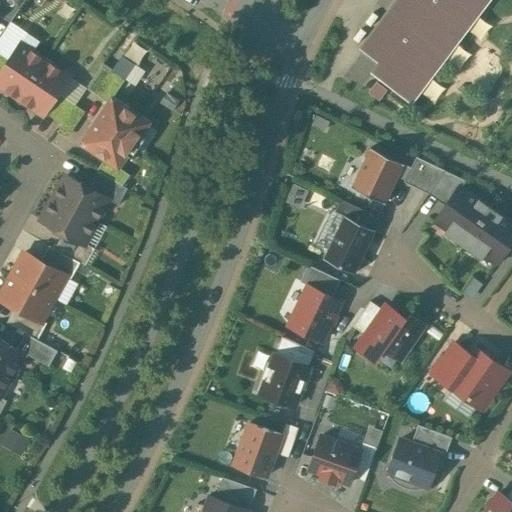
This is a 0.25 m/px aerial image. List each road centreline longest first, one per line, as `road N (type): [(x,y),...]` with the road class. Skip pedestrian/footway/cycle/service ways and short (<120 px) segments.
road 1 (tertiary): [(258,22),(154,330),(61,511)]
road 2 (tertiary): [(110,511),(196,342),(299,46)]
road 3 (residential): [(511,345),(379,254)]
road 4 (residential): [(0,242),(47,156),(0,124)]
road 5 (residential): [(511,405),(469,468),(451,511)]
